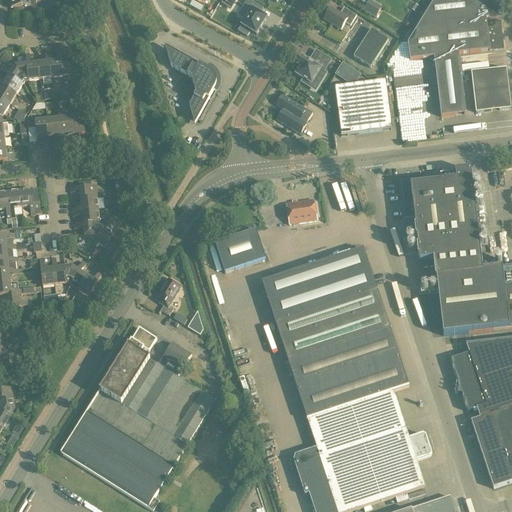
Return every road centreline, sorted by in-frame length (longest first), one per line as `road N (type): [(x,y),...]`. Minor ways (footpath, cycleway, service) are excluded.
road 1 (unclassified): [(478,511),(364,160)]
road 2 (tertiary): [(0,506),(180,216)]
road 3 (tertiary): [(364,160),(511,143)]
road 4 (unclassified): [(162,0),(175,17),(270,68)]
